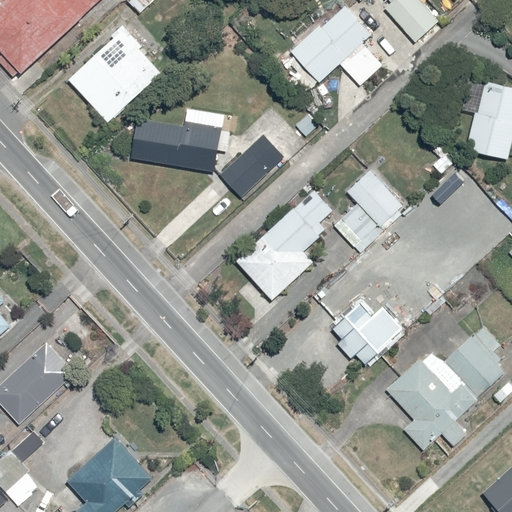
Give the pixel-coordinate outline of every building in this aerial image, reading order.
[(0,0),(0,9),(0,10),(0,9),(0,42),(31,75),(109,0),(0,0)] [(153,0),(130,0),(142,12),(153,0)] [(322,25),(293,51),(323,84),(344,64),(364,86),(393,60),(373,39),(377,36),(344,0),(337,0),(334,3),(341,12),(337,15),(329,5),(315,17),(322,25)] [(440,20),(422,0),(391,0),(392,1),(387,6),(418,40),(440,20)] [(113,40),(72,77),(114,125),(171,75),(125,23),(110,37),(113,40)] [(511,160),(511,153),(511,84),(474,75),(465,111),(477,114),(469,150),(511,160)] [(320,124),(309,112),(297,123),(308,135),(320,124)] [(227,127),(142,116),(136,160),(221,172),(227,127)] [(288,159),(267,135),(223,174),(244,198),(288,159)] [(375,168),(349,190),(360,203),(337,223),(362,252),(411,210),(375,168)] [(336,208),(317,188),(262,239),(240,259),(276,298),(315,262),(305,250),(328,229),(321,222),(336,208)] [(408,257),(390,240),(371,260),(389,277),(408,257)] [(369,272),(356,257),(336,274),(350,289),(369,272)] [(13,299),(0,285),(0,339),(14,325),(0,311),(13,299)] [(401,338),(398,335),(418,315),(406,302),(393,315),(370,291),(336,325),(349,339),(340,348),(354,362),(362,354),(370,362),(373,365),(401,338)] [(481,397),(491,387),(503,399),(511,389),(511,380),(505,374),(508,371),(492,353),(502,343),(483,324),(446,360),(444,361),(432,348),(390,388),(418,418),(407,428),(427,449),(445,431),(459,445),(471,433),(458,420),(481,397)] [(83,374),(49,339),(0,385),(0,399),(27,428),(83,374)] [(116,511),(158,471),(120,433),(72,481),(90,499),(77,511),(116,511)] [(11,452),(0,461),(0,482),(22,507),(43,488),(11,452)] [(511,511),(511,471),(489,493),(506,511),(511,511)]
